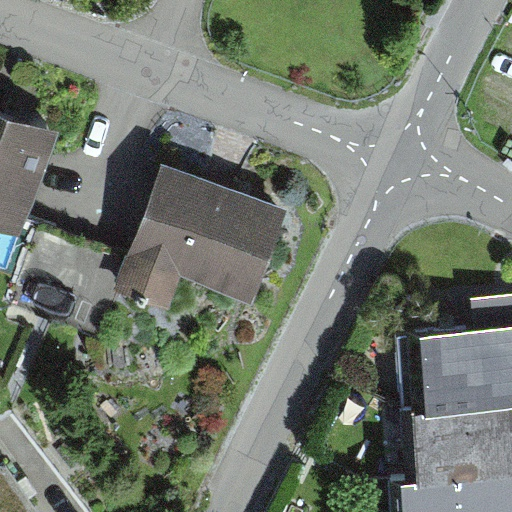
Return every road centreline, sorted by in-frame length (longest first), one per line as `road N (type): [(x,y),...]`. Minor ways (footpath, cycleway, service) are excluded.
road 1 (tertiary): [(0,16),(404,161)]
road 2 (residential): [(404,161),(227,511)]
road 3 (residential): [(484,0),(404,161)]
